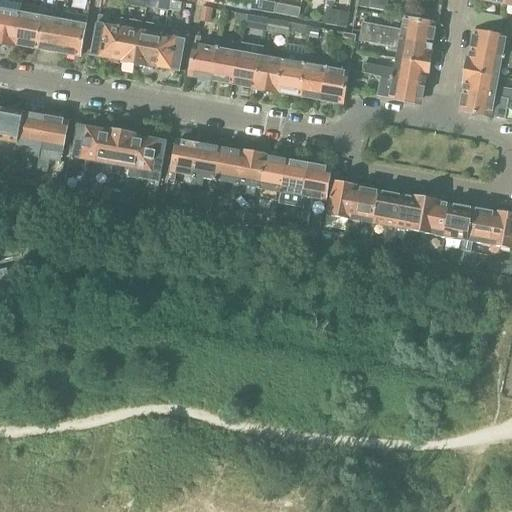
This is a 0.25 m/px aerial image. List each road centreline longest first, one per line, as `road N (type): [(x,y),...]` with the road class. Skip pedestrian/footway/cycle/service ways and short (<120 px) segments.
road 1 (track): [(0,432),(171,410),(235,427),(410,446),(478,441),(511,428)]
road 2 (residential): [(353,138),(0,75)]
road 3 (residential): [(353,138),(350,159),(364,171),(487,196),(502,193),(511,174)]
road 4 (residential): [(440,123),(462,0)]
